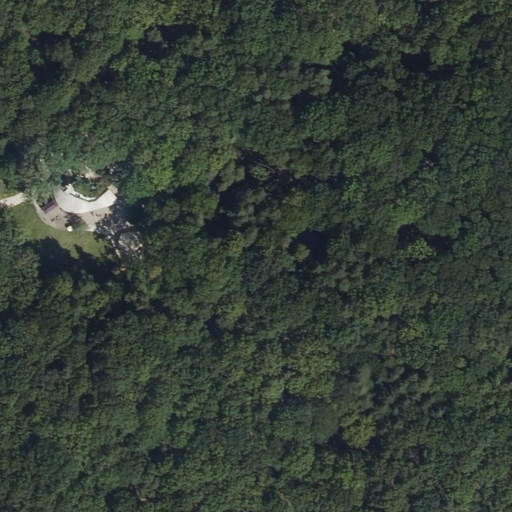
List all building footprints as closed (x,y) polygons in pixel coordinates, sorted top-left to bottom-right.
[(368,126),(362,114),(349,120),(356,133),(368,126)] [(344,139),(338,127),(316,137),(323,150),(344,139)] [(103,163),(50,187),(56,208),(67,215),(93,211),(131,212),(180,217),(187,189),(152,170),(103,163)] [(103,232),(107,225),(100,221),(96,227),(103,232)] [(147,233),(121,232),(120,251),(146,253),(147,233)]
